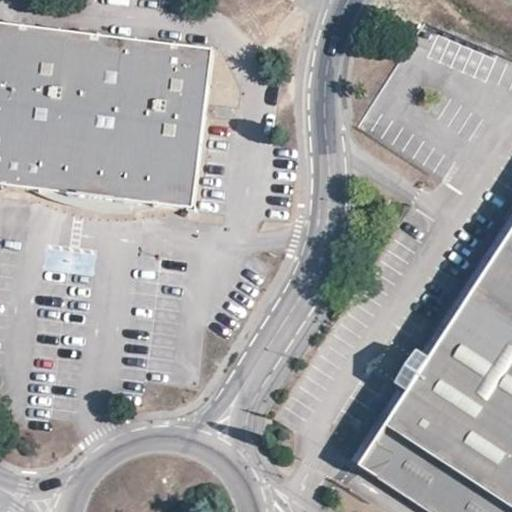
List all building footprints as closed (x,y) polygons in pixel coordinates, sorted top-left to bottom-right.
[(0,186),(28,190),(77,196),(117,200),(161,204),(196,208),(212,49),(0,24),(0,186)] [(117,200),(77,196),(28,190),(35,193),(40,195),(46,198),(52,201),(59,202),(65,204),(72,206),(78,208),(85,209),(92,210),(98,210),(104,211),(111,211),(116,210),(122,210),(128,210),(133,210),(138,209),(145,208),(150,207),(155,206),(161,204),(117,200)] [(511,213),(422,354),(434,361),(511,240),(511,213)] [(365,469),(433,511),(511,511),(511,240),(434,361),(412,396),(365,469)] [(400,388),(412,396),(434,361),(422,354),(400,388)] [(353,461),(365,469),(412,396),(400,388),(353,461)]
